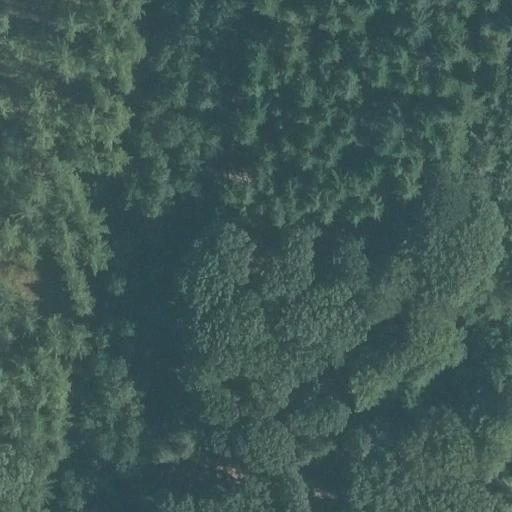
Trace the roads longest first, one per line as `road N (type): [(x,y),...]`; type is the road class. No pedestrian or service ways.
road 1 (track): [(511,477),(0,453)]
road 2 (track): [(102,457),(199,0)]
